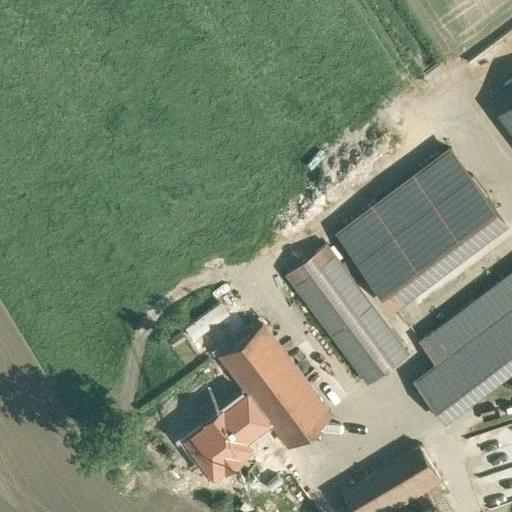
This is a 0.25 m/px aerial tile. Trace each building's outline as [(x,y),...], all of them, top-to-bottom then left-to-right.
[(511,84),(491,98),(511,129),(511,84)] [(341,227),(391,295),(506,210),(456,143),(341,227)] [(408,352),(326,242),(287,272),(369,381),(408,352)] [(511,273),(422,342),(439,364),(511,308),(511,273)] [(511,308),(439,364),(416,381),(436,408),(511,350),(511,308)] [(330,409),(263,320),(220,352),(250,390),(253,394),(265,411),(288,442),(331,410),(331,409),(330,409)] [(250,390),(224,409),(188,435),(214,471),(215,470),(212,465),(246,440),(249,445),(250,444),(240,430),(265,411),(253,394),(250,390)] [(511,498),(511,420),(506,422),(511,443),(511,465),(475,476),(485,507),(511,498)] [(419,443),(342,489),(355,511),(383,511),(440,478),(419,443)]
